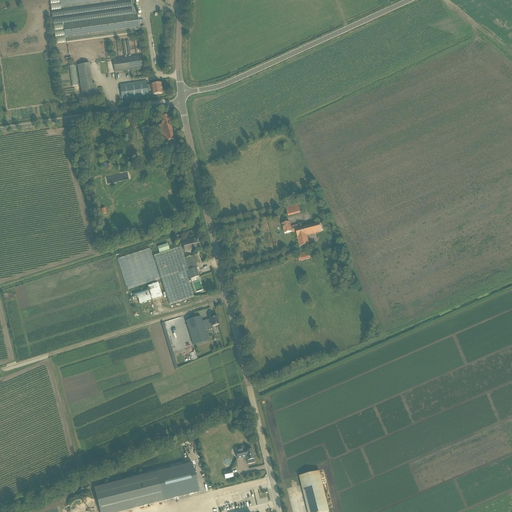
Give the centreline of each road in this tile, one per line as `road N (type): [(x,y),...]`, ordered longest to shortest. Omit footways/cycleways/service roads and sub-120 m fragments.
road 1 (tertiary): [(279,511),(181,97)]
road 2 (unclassified): [(181,97),(405,0)]
road 3 (track): [(0,370),(209,304)]
road 4 (unclassified): [(0,131),(181,97)]
